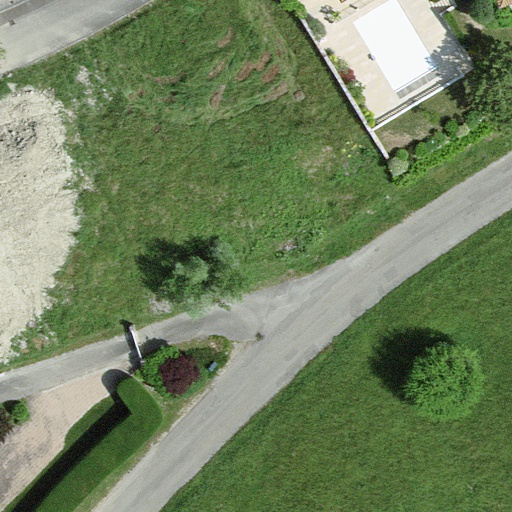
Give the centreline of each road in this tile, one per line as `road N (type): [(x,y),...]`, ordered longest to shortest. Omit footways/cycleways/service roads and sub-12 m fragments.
road 1 (residential): [(0,397),(172,337),(334,322)]
road 2 (residential): [(334,322),(143,511)]
road 3 (residential): [(511,194),(334,322)]
road 4 (residential): [(126,0),(0,60)]
